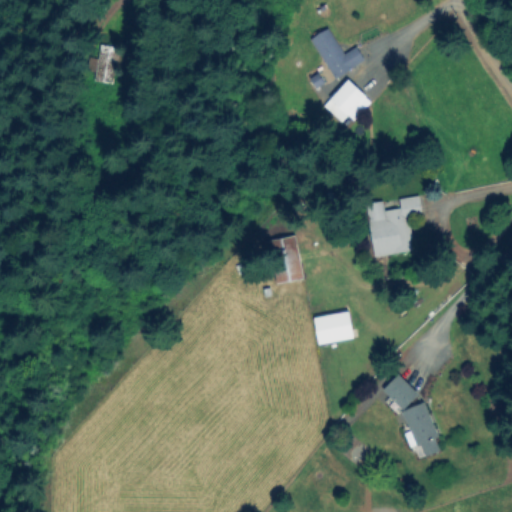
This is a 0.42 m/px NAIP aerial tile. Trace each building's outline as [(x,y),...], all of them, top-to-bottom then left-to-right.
[(326,28),(345,56),(356,48),(365,61),(337,79),(311,38),(326,28)] [(122,47),(118,84),(98,82),(99,71),(88,69),(90,56),(100,58),(102,45),(122,47)] [(366,99),(342,121),(326,103),(350,81),(366,99)] [(414,249),(378,257),(371,222),(386,219),(385,211),(403,208),(401,200),(419,196),(424,217),(409,220),(414,249)] [(301,278),(276,283),(271,254),(296,249),(301,278)] [(419,395),(403,410),(385,390),(401,375),(419,395)] [(434,439),(440,453),(428,458),(422,444),(417,445),(405,413),(426,404),(439,437),(434,439)]
